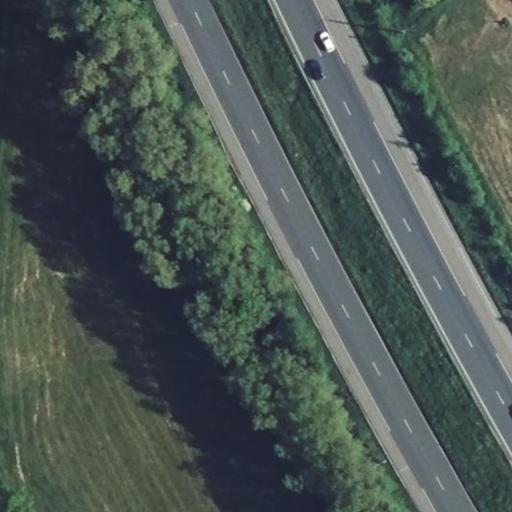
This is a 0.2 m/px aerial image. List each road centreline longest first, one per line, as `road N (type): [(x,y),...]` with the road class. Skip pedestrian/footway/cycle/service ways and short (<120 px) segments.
road 1 (motorway): [(187,0),(453,511)]
road 2 (motorway): [(511,420),(292,0)]
